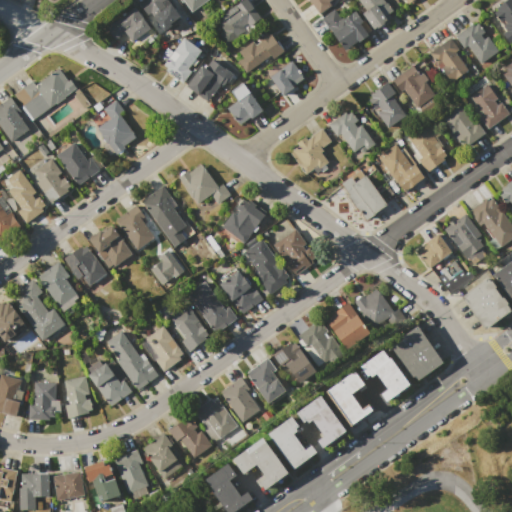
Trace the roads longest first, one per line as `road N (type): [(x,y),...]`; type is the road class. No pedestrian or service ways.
road 1 (residential): [(366,253),(131,422),(54,443),(0,438),(198,128)]
road 2 (residential): [(484,376),(419,293),(136,82),(0,9)]
road 3 (residential): [(454,0),(236,157)]
road 4 (residential): [(511,333),(308,481)]
road 5 (residential): [(319,496),(511,355)]
road 6 (residential): [(511,144),(366,253)]
